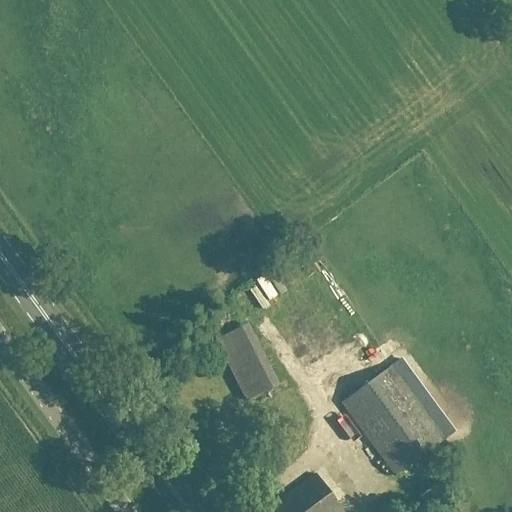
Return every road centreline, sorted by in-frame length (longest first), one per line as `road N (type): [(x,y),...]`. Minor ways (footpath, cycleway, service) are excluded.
road 1 (primary): [(186,511),(0,256)]
road 2 (unclassified): [(123,511),(0,341)]
